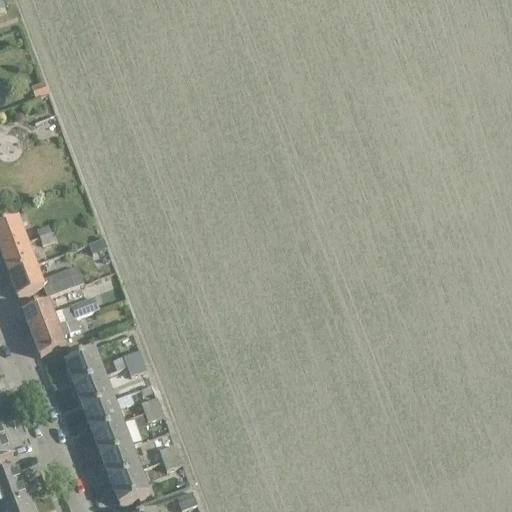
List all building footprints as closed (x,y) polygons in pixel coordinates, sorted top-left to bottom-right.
[(0,253),(0,254),(27,244),(18,222),(0,228),(0,253)] [(36,234),(42,249),(53,245),(47,230),(36,234)] [(9,277),(35,267),(27,244),(0,254),(9,277)] [(76,271),(42,285),(35,267),(9,277),(17,300),(43,290),(47,302),(83,288),(76,271)] [(69,310),(74,323),(98,314),(93,301),(69,310)] [(23,315),(32,337),(57,328),(49,305),(23,315)] [(66,351),(62,341),(70,338),(65,325),(57,328),(32,337),(40,360),(66,351)] [(66,365),(75,390),(106,379),(96,354),(66,365)] [(130,381),(146,375),(138,355),(122,361),(130,381)] [(84,413),(114,402),(106,379),(75,390),(84,413)] [(84,413),(92,436),(123,425),(114,402),(84,413)] [(148,428),(164,422),(156,402),(140,409),(148,428)] [(0,460),(12,455),(1,425),(0,424),(0,460)] [(123,425),(92,436),(102,461),(132,449),(123,425)] [(102,461),(111,484),(141,473),(132,449),(102,461)] [(166,475),(182,469),(174,449),(158,456),(166,475)] [(0,511),(30,501),(18,470),(0,477),(0,511)] [(141,473),(111,484),(120,509),(150,497),(141,473)] [(34,511),(30,501),(0,511),(34,511)] [(178,507),(179,511),(192,511),(197,510),(193,501),(178,507)]
